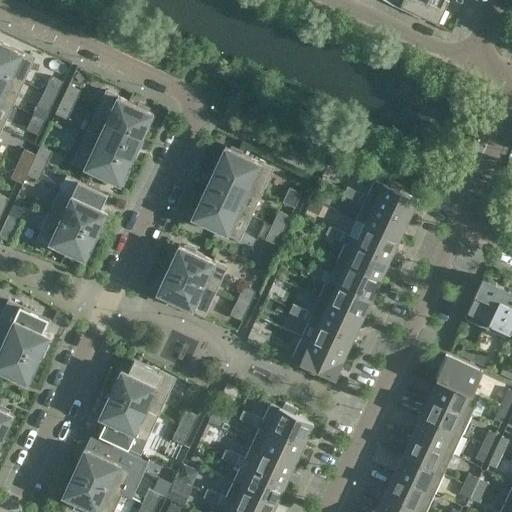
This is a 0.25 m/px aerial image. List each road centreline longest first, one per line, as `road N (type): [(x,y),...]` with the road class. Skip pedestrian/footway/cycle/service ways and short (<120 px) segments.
road 1 (residential): [(8,511),(197,100),(0,7)]
road 2 (residential): [(329,511),(463,222)]
road 3 (residential): [(472,61),(339,0)]
